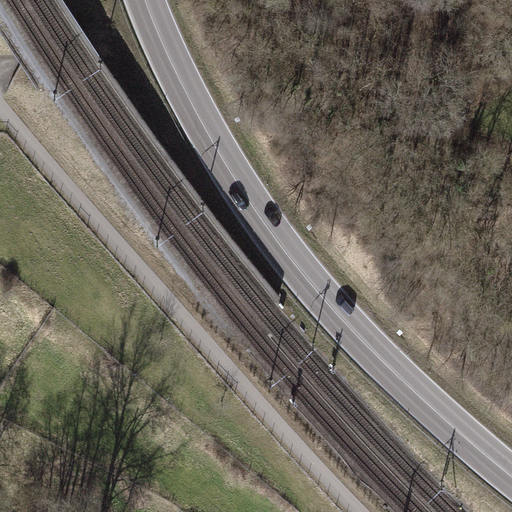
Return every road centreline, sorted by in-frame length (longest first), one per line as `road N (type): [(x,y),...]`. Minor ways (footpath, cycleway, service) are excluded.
road 1 (primary): [(511,473),(364,348),(262,222),(190,104),(144,0)]
road 2 (track): [(361,511),(0,106)]
